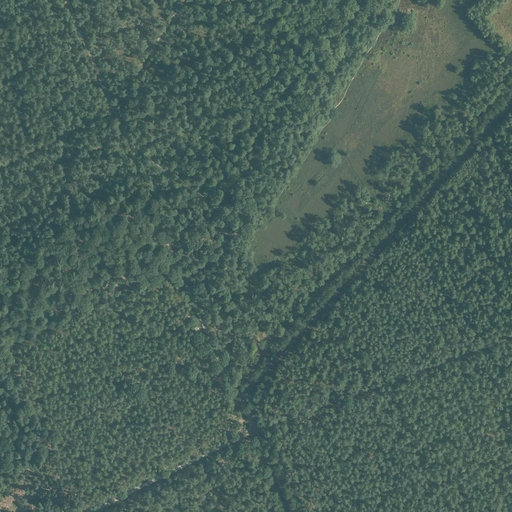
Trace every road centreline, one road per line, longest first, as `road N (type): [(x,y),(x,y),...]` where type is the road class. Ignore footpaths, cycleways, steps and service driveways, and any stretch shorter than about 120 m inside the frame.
road 1 (track): [(511,99),(239,398)]
road 2 (track): [(511,336),(253,428)]
road 3 (track): [(253,428),(90,511)]
